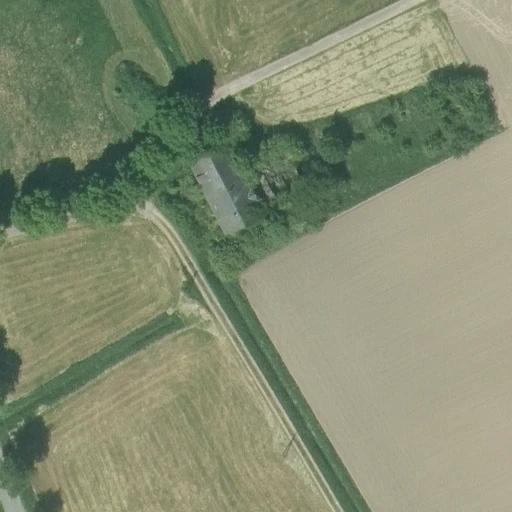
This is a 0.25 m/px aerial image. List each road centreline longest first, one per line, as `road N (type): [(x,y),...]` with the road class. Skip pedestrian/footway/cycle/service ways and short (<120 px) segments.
road 1 (track): [(337,511),(151,213),(133,203),(0,235)]
road 2 (track): [(414,0),(214,98),(183,128),(133,203)]
